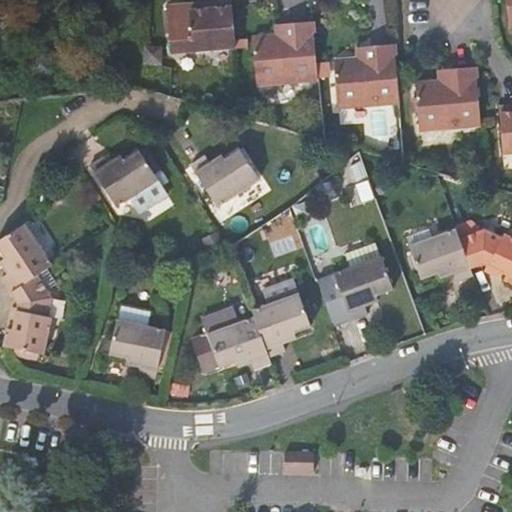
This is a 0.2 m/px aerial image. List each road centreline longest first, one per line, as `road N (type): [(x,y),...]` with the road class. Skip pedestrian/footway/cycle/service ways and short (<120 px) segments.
road 1 (residential): [(511,331),(208,423),(0,389)]
road 2 (residential): [(0,219),(18,204),(27,161),(45,129),(122,98),(168,109)]
